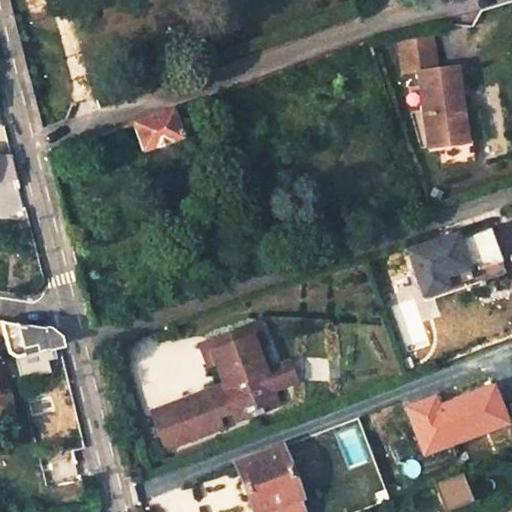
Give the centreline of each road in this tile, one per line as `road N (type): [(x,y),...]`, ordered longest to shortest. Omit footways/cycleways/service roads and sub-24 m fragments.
road 1 (residential): [(70,315),(0,36)]
road 2 (residential): [(113,511),(70,315)]
